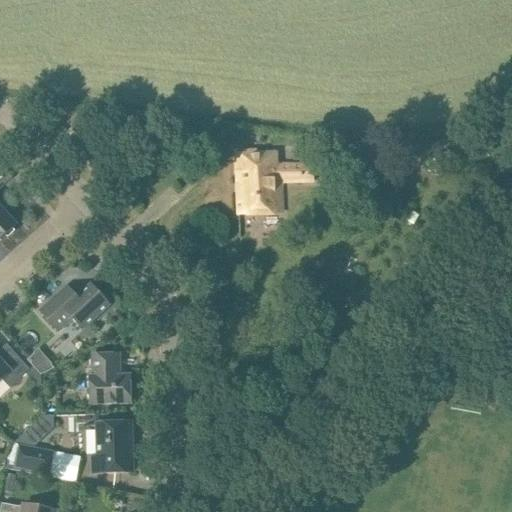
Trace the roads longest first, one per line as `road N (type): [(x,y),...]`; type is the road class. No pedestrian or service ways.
road 1 (unclassified): [(260,511),(511,221)]
road 2 (residential): [(176,511),(169,305),(82,205)]
